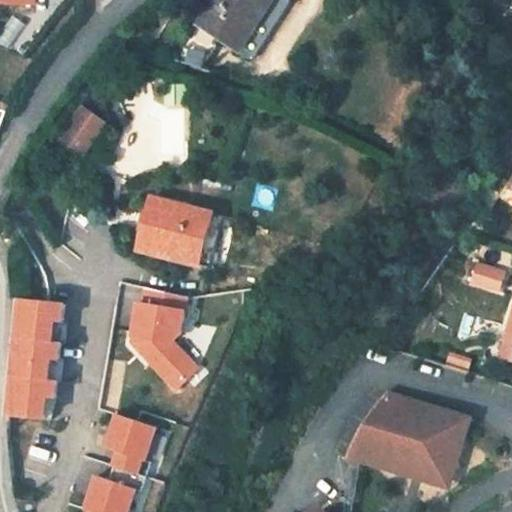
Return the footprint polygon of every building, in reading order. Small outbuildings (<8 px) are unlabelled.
[(290,0),(214,0),(174,63),(207,71),(225,41),(248,56),(253,60),(264,44),(291,0),(290,0)] [(102,120),(80,103),(63,125),(85,142),(102,120)] [(0,131),(1,132),(9,109),(0,106),(0,131)] [(70,133),(62,127),(55,135),(63,142),(70,133)] [(177,162),(173,172),(181,175),(185,165),(177,162)] [(150,198),(137,249),(197,265),(201,248),(213,251),(218,232),(206,229),(210,213),(150,198)] [(206,229),(218,232),(222,216),(210,213),(206,229)] [(201,248),(197,265),(209,268),(213,251),(201,248)] [(469,284),(501,293),(506,276),(473,267),(469,284)] [(133,345),(144,355),(149,355),(155,361),(152,364),(179,391),(199,370),(172,344),(180,335),(187,300),(146,291),(144,307),(139,306),(133,345)] [(63,306),(20,302),(8,418),(51,421),(51,420),(29,418),(32,396),(55,398),(56,382),(32,380),(34,359),(58,361),(60,344),(36,342),(38,321),(62,323),(63,306)] [(62,323),(38,321),(36,342),(60,344),(62,323)] [(511,336),(510,336),(503,360),(510,362),(511,353),(511,336)] [(449,350),(445,361),(468,369),(472,358),(449,350)] [(149,355),(144,355),(152,364),(155,361),(149,355)] [(58,361),(34,359),(32,380),(56,382),(58,361)] [(421,477),(450,482),(467,419),(383,395),(373,407),(361,426),(351,442),(344,460),(354,461),(413,471),(415,464),(424,466),(421,477)] [(55,398),(32,396),(29,418),(51,420),(55,398)] [(159,429),(119,417),(108,451),(120,455),(112,482),(99,478),(88,511),(132,511),(138,493),(145,495),(155,465),(148,463),(159,429)] [(346,461),(339,498),(354,501),(361,464),(346,461)] [(413,471),(354,461),(448,489),(450,482),(421,477),(424,466),(415,464),(413,471)]
